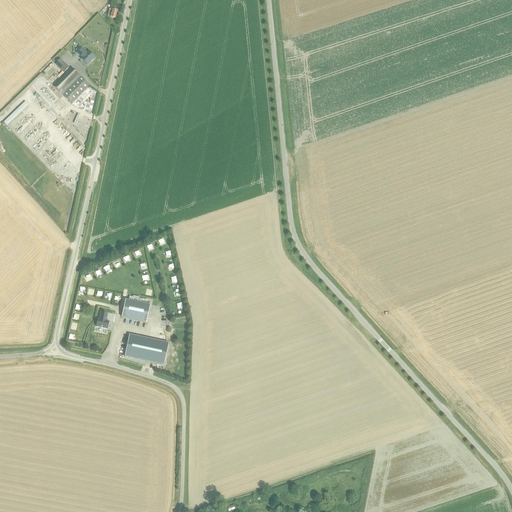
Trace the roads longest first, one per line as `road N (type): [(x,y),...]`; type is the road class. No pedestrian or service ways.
road 1 (unclassified): [(511,491),(298,244),(268,0)]
road 2 (unclassified): [(53,352),(129,0)]
road 3 (unclassified): [(179,511),(178,391),(53,352)]
